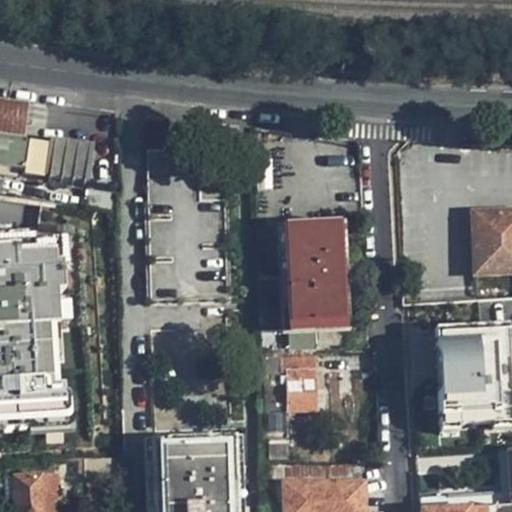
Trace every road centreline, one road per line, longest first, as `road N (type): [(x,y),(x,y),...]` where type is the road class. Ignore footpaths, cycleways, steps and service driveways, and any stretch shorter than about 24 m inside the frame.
road 1 (unknown): [(128,79),(129,511)]
road 2 (residential): [(378,102),(396,511)]
road 3 (primary): [(0,60),(378,102)]
road 4 (unknown): [(427,104),(435,280)]
road 5 (primary): [(378,102),(511,107)]
